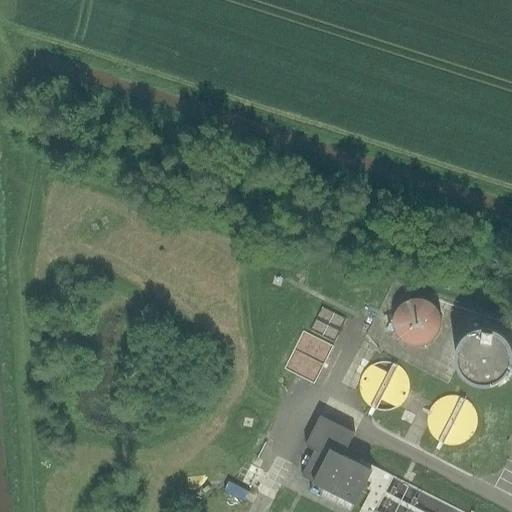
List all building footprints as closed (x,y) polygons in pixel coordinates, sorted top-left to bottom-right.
[(442,327),(442,325),(442,323),(442,321),(442,319),(442,317),(441,314),(440,313),(439,311),(438,309),(437,307),(435,306),(434,304),(432,303),(430,302),(428,301),(424,299),(422,299),(420,298),(418,298),(416,298),(414,299),(412,299),(408,301),(404,303),(402,304),(401,306),(399,307),(398,309),(397,311),(396,313),(395,315),(394,317),(394,319),(394,321),(393,323),(394,325),(394,327),(394,329),(395,331),(396,333),(397,335),(398,337),(399,339),(401,340),(402,342),(404,343),(406,344),(408,345),(410,346),(414,347),(416,347),(418,347),(420,347),(422,347),(426,346),(428,345),(430,344),(432,343),(434,342),(435,340),(437,339),(438,337),(439,335),(440,333),(441,331),(442,329),(442,327)] [(316,328),(338,338),(348,314),(327,305),(316,328)] [(511,345),(511,342),(509,340),(508,338),(506,336),(504,335),(502,333),(500,332),(498,330),(495,329),(493,329),(490,328),(488,328),(485,328),(483,328),(480,328),(478,329),(475,329),(473,330),(471,332),(468,333),(466,335),(465,336),(463,338),(461,340),(460,342),(459,345),(458,347),(457,349),(456,352),(456,354),(456,357),(456,360),(456,362),(457,365),(458,367),(459,369),(460,372),(461,374),(463,376),(465,378),(466,379),(468,381),(471,382),(473,384),(475,385),(478,385),(480,386),(483,386),(485,386),(490,386),(493,385),(495,385),(498,384),(500,382),(502,381),(504,379),(506,378),(508,376),(509,374),(511,372),(511,369),(511,368),(511,345)] [(320,378),(334,339),(305,329),(291,368),(320,378)] [(412,367),(368,366),(367,400),(412,401),(412,367)] [(449,435),(472,441),(480,404),(442,396),(434,429),(442,431),(444,422),(452,424),(449,435)] [(344,455),(356,432),(321,415),(307,445),(316,449),(303,476),(315,482),(311,490),(351,511),(372,469),(344,455)] [(240,511),(245,502),(221,490),(210,511),(240,511)]
